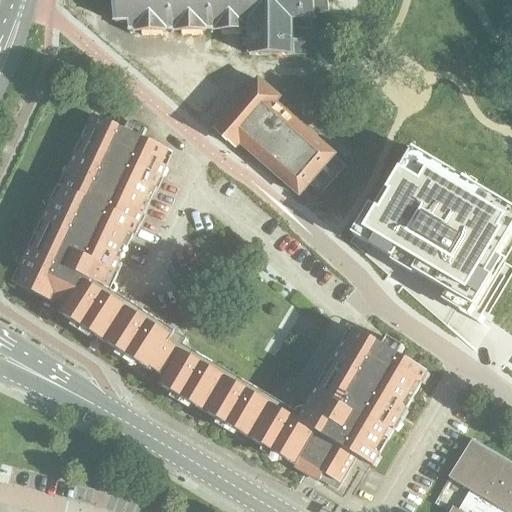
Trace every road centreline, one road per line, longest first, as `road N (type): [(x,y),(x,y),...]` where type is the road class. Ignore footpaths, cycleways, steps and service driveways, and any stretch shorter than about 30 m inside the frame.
road 1 (secondary): [(277,511),(0,353)]
road 2 (residential): [(197,176),(342,314)]
road 3 (residential): [(511,397),(375,296)]
road 4 (residential): [(375,296),(270,200)]
road 5 (residential): [(162,290),(152,268),(197,176)]
